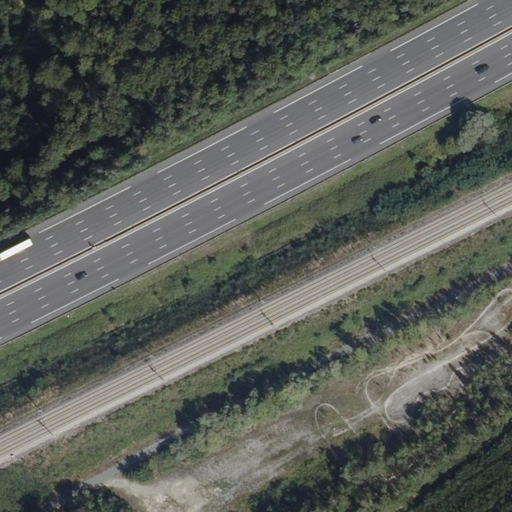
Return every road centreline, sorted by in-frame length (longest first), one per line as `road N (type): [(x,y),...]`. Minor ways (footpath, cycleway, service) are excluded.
road 1 (motorway): [(511,4),(0,271)]
road 2 (motorway): [(0,319),(511,53)]
road 3 (track): [(38,509),(511,265)]
